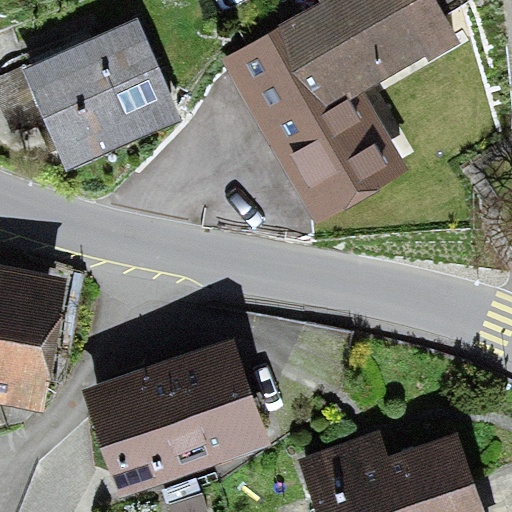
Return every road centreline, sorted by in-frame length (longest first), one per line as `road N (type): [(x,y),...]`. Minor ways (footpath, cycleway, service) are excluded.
road 1 (tertiary): [(154,243),(417,298),(511,333)]
road 2 (residential): [(0,459),(64,436),(154,243)]
road 3 (tertiary): [(0,200),(154,243)]
